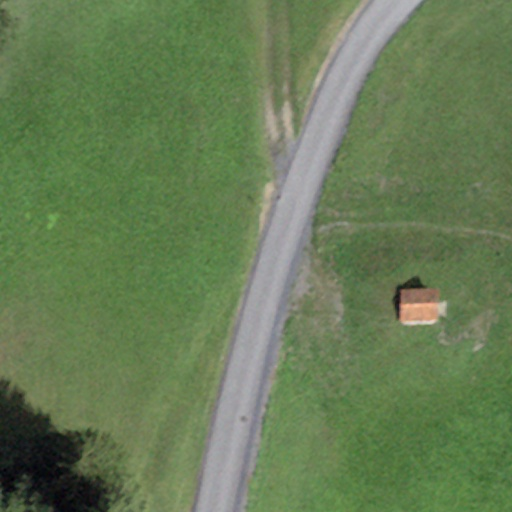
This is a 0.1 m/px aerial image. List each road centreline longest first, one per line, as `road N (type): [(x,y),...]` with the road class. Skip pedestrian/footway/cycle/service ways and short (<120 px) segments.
road 1 (track): [(205,511),(238,352),(288,205)]
road 2 (track): [(288,205),(314,128),(372,22),(402,0)]
